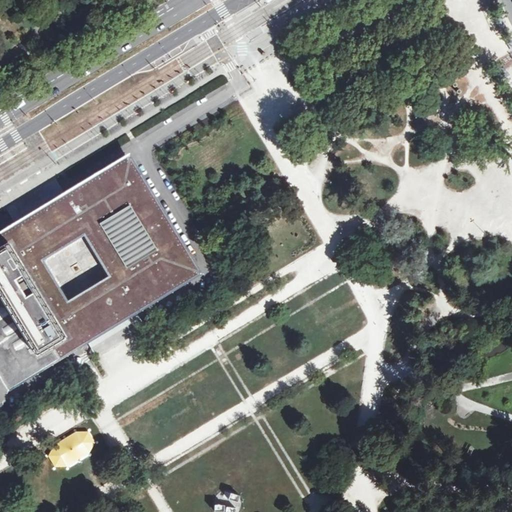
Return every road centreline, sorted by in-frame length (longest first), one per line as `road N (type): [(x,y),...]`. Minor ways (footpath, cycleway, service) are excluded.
road 1 (primary): [(0,144),(238,0)]
road 2 (primary): [(188,0),(0,115)]
